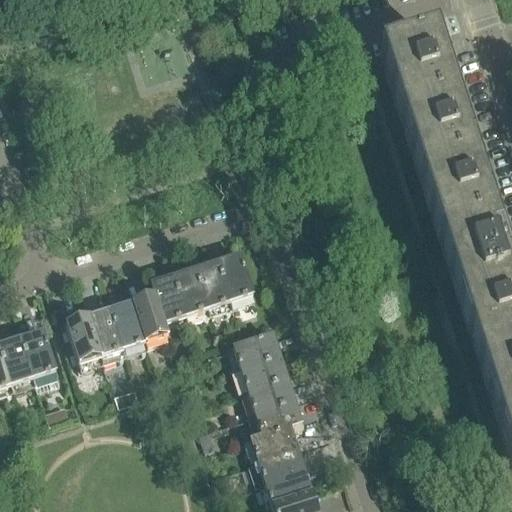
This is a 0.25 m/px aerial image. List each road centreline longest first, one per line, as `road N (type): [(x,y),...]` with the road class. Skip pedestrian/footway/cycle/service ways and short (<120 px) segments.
road 1 (residential): [(365,511),(286,273),(260,238),(237,229),(43,283)]
road 2 (residential): [(43,283),(0,145)]
